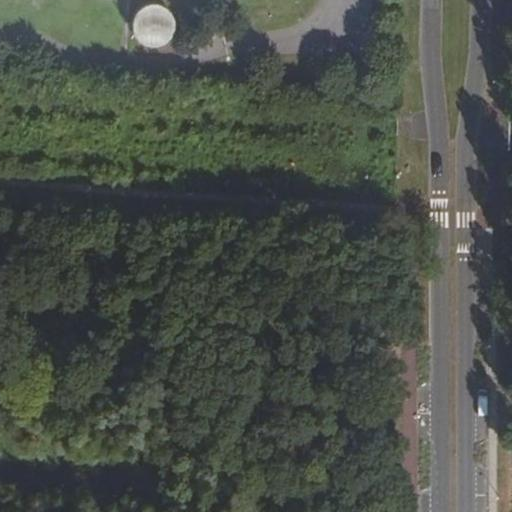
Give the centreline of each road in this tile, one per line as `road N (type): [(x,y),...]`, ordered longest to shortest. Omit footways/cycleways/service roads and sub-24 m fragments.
road 1 (secondary): [(469,511),(467,226),(478,0)]
road 2 (secondary): [(435,0),(441,511)]
